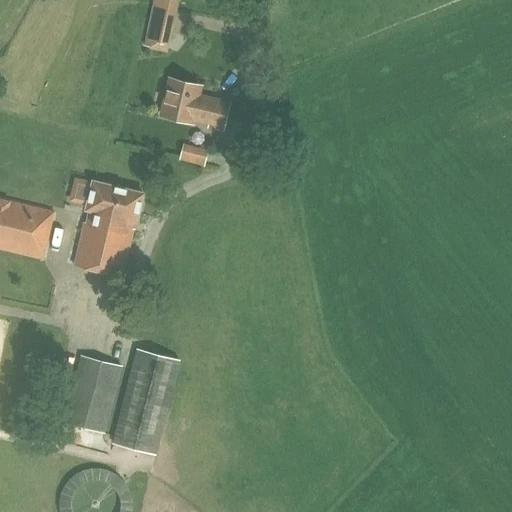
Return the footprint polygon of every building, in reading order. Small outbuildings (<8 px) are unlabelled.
[(153,0),(153,4),(177,10),(179,0),(153,0)] [(168,50),(171,37),(146,32),(143,44),(168,50)] [(172,77),(163,114),(193,121),(195,111),(212,115),(210,125),(223,128),(230,101),(216,97),(216,98),(198,94),(200,84),(172,77)] [(204,166),(209,149),(183,143),(179,160),(204,166)] [(122,276),(134,229),(129,228),(131,220),(137,221),(144,193),(94,181),(87,209),(93,210),(89,223),(84,222),(74,264),(122,276)] [(0,248),(44,259),(56,211),(0,198),(0,248)] [(181,361),(136,348),(112,442),(156,454),(181,361)] [(122,365),(80,354),(64,421),(105,433),(122,365)]
